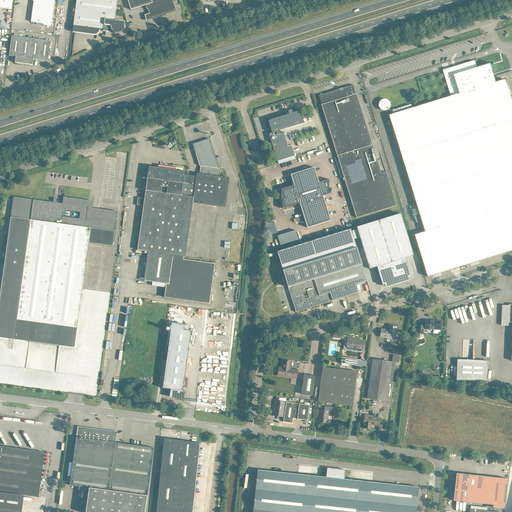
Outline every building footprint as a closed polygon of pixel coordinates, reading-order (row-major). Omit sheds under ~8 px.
[(0,0),(0,7),(9,9),(10,0),(0,0)] [(54,0),(34,0),(31,22),(51,25),(54,0)] [(117,1),(112,0),(76,0),(75,15),(115,20),(117,1)] [(127,0),(131,10),(147,5),(150,14),(145,16),(146,21),(151,19),(176,11),(174,6),(172,0),(127,0)] [(121,21),(115,20),(75,15),(73,26),(73,32),(73,31),(94,34),(95,34),(96,33),(97,33),(98,32),(98,30),(113,32),(113,33),(115,33),(116,30),(116,31),(117,31),(118,31),(119,31),(120,31),(120,30),(121,30),(121,29),(122,29),(122,28),(123,28),(123,27),(124,27),(125,22),(121,21)] [(12,36),(9,56),(16,57),(15,63),(32,65),(33,59),(48,61),(50,41),(12,36)] [(494,77),(491,69),(490,64),(477,67),(476,68),(475,64),(472,62),(444,71),(451,94),(451,96),(425,105),(412,109),(411,104),(397,109),(392,110),(393,114),(389,116),(425,232),(414,235),(427,277),(511,250),(511,104),(509,96),(508,90),(505,80),(496,83),(495,81),(492,82),(491,78),(494,77)] [(506,78),(507,82),(511,80),(511,71),(497,76),(498,80),(506,78)] [(356,96),(353,85),(319,96),(322,105),(321,105),(356,218),(396,205),(387,176),(387,177),(385,172),(381,173),(357,96),(356,96)] [(385,99),(384,99),(383,99),(382,100),(381,100),(380,101),(380,102),(379,102),(379,103),(379,104),(379,105),(379,106),(379,107),(379,108),(380,108),(380,109),(381,109),(381,110),(382,110),(383,111),(384,111),(385,111),(386,111),(386,110),(387,110),(388,110),(388,109),(389,109),(389,108),(390,107),(390,106),(390,105),(390,104),(390,103),(390,102),(389,102),(389,101),(388,101),(388,100),(387,100),(386,99),(385,99)] [(293,113),(292,111),(292,110),(291,110),(290,110),(289,110),(289,111),(288,111),(288,112),(289,114),(268,121),(272,133),(269,134),(277,162),(295,156),(292,145),(288,146),(284,133),(280,134),(279,131),(303,123),(300,111),(293,113)] [(219,168),(216,158),(210,139),(193,144),(200,166),(201,166),(200,174),(197,173),(196,176),(185,174),(183,183),(195,185),(192,203),(225,208),(229,178),(220,176),(221,168),(219,168)] [(185,174),(185,171),(163,168),(163,166),(159,166),(159,168),(149,167),(146,190),(146,191),(137,250),(151,252),(147,281),(144,281),(166,284),(165,297),(210,304),(215,264),(183,259),(183,256),(185,257),(192,203),(195,185),(183,183),(185,174)] [(319,182),(316,174),(314,167),(291,175),(294,185),(281,189),(281,199),(282,199),(282,209),(300,203),(307,228),(331,221),(323,196),(328,194),(329,179),(319,182)] [(0,337),(9,339),(14,339),(74,348),(88,243),(112,246),(114,232),(117,211),(88,207),(89,201),(64,198),(63,204),(58,203),(57,201),(58,201),(59,199),(55,199),(55,198),(54,203),(14,197),(8,237),(3,237),(2,246),(4,246),(4,249),(2,249),(0,260),(0,266),(4,267),(0,296),(0,337)] [(296,312),(347,296),(358,293),(356,285),(367,281),(354,240),(360,238),(369,269),(377,267),(382,285),(412,276),(406,258),(413,255),(401,213),(356,227),(357,229),(351,231),(351,229),(277,252),(296,312)] [(502,326),(509,326),(509,323),(511,322),(511,304),(510,305),(509,306),(503,305),(502,326)] [(430,320),(425,320),(425,326),(424,326),(417,325),(417,333),(423,333),(423,329),(425,329),(440,330),(441,321),(433,321),(430,321),(430,320)] [(184,325),(172,323),(163,388),(170,389),(169,396),(170,396),(183,398),(184,398),(185,391),(183,391),(191,331),(184,330),(184,325)] [(388,330),(381,329),(380,337),(387,338),(388,337),(396,338),(397,331),(396,331),(397,327),(389,326),(388,330)] [(362,353),(364,340),(348,338),(347,344),(344,343),(344,350),(362,353)] [(13,349),(14,339),(9,339),(8,349),(5,348),(1,374),(19,376),(23,351),(13,349)] [(360,366),(361,360),(341,358),(341,364),(360,366)] [(392,365),(392,362),(372,359),(370,379),(389,382),(392,382),(395,366),(392,365)] [(282,367),(279,367),(278,375),(296,378),(297,370),(290,369),(291,362),(283,360),(282,367)] [(472,380),(472,360),(457,360),(456,380),(472,380)] [(488,361),(472,360),(472,380),(487,381),(488,361)] [(352,407),(357,372),(322,367),(318,402),(352,407)] [(313,396),(315,376),(304,375),(301,394),(313,396)] [(392,382),(389,382),(370,379),(367,399),(387,402),(389,384),(394,385),(395,382),(392,382)] [(273,408),(272,416),(277,416),(277,417),(278,417),(278,416),(282,417),(284,402),(276,401),(275,408),(273,408)] [(292,418),(297,419),(307,420),(309,405),(286,402),(283,422),(292,423),(292,418)] [(324,410),(320,410),(318,422),(327,423),(329,411),(333,412),(333,408),(325,406),(324,410)] [(379,426),(380,418),(372,417),(372,418),(364,417),(363,424),(364,424),(363,428),(371,429),(372,425),(379,426)] [(115,443),(117,432),(78,426),(70,485),(89,488),(85,511),(144,511),(148,491),(154,448),(115,443)] [(196,483),(200,443),(164,438),(160,478),(196,483)] [(0,446),(0,511),(20,511),(23,495),(38,497),(44,452),(0,446)] [(415,511),(419,487),(344,479),(345,470),(327,468),(326,477),(257,470),(252,511),(415,511)] [(505,509),(508,482),(508,479),(456,473),(453,501),(493,505),(493,508),(505,509)] [(192,511),(195,491),(196,483),(160,478),(157,508),(187,511),(192,511)]
